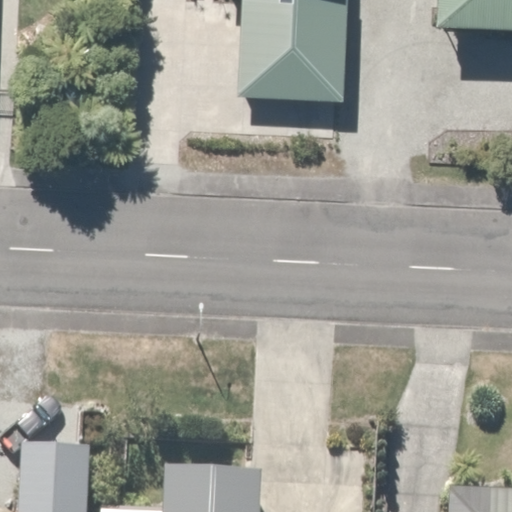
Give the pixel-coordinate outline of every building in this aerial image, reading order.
[(227,0),(227,1),(251,1),(253,103),(361,100),(359,0),(227,0)] [(511,0),(454,0),(454,32),(511,32),(511,0)] [(97,511),(102,447),(29,442),(23,511),(97,511)] [(282,511),(283,484),(180,482),(179,511),(282,511)] [(511,511),(511,487),(453,486),(452,511),(511,511)]
